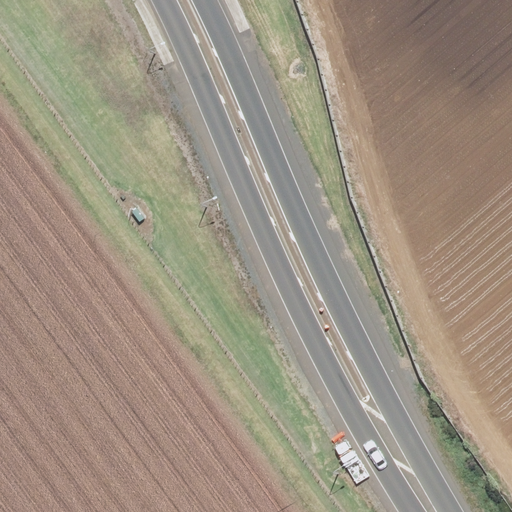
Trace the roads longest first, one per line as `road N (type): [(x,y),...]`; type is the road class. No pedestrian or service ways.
road 1 (tertiary): [(429,511),(349,408),(164,0)]
road 2 (tertiary): [(203,0),(433,511)]
